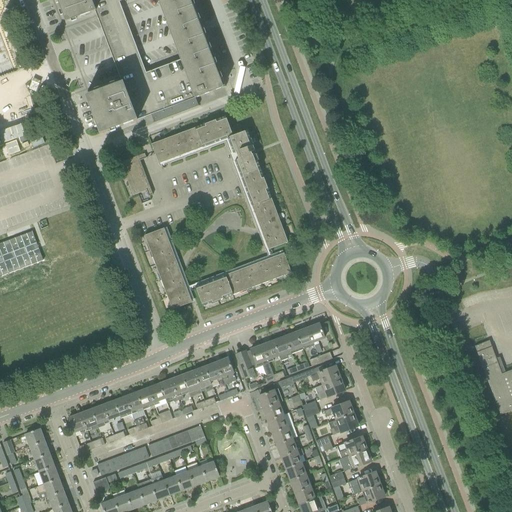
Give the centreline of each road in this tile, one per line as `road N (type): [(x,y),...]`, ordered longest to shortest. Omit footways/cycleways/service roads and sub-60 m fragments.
road 1 (tertiary): [(251,0),(347,256)]
road 2 (tertiary): [(357,252),(262,0)]
road 3 (residential): [(113,227),(27,0)]
road 4 (tertiary): [(453,511),(379,299)]
road 5 (tertiary): [(363,306),(442,511)]
road 6 (residential): [(410,511),(341,335)]
road 7 (residential): [(161,355),(335,288)]
road 8 (residential): [(167,207),(230,183),(220,155),(157,179)]
road 9 (residential): [(161,355),(113,227)]
road 10 (residential): [(90,511),(49,398)]
